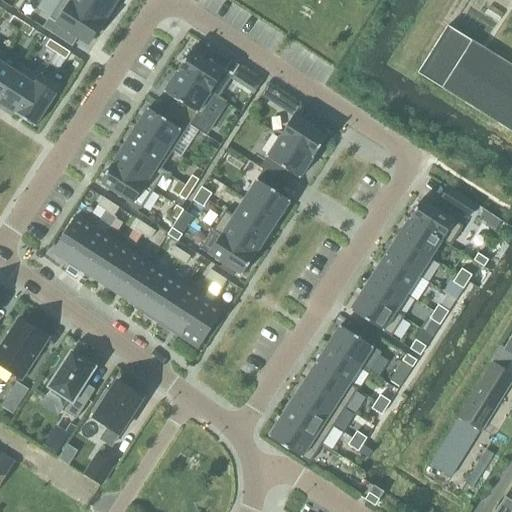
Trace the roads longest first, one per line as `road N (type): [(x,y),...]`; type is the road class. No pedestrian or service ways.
road 1 (residential): [(235,435),(403,177),(400,144),(357,117)]
road 2 (residential): [(0,246),(162,0)]
road 3 (residential): [(0,259),(189,398)]
road 4 (residential): [(170,0),(357,117)]
road 5 (residential): [(116,511),(189,398)]
